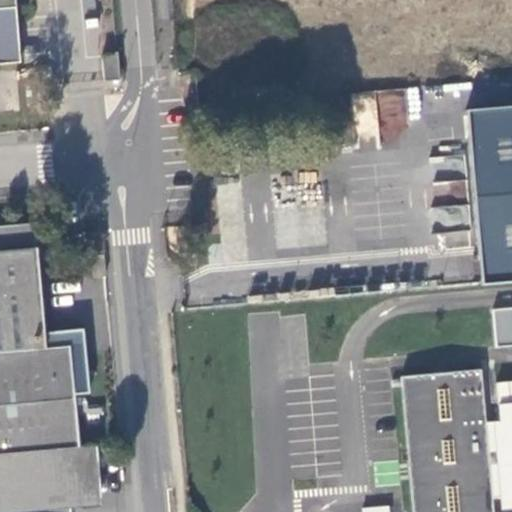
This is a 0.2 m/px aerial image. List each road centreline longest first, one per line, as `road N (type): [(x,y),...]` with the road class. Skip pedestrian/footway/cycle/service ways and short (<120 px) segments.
road 1 (unclassified): [(122,153),(157,511)]
road 2 (unclassified): [(133,0),(140,94),(122,153)]
road 3 (unclassified): [(122,153),(0,164)]
